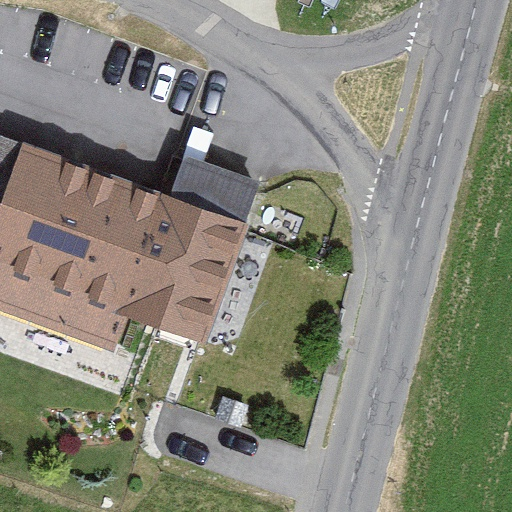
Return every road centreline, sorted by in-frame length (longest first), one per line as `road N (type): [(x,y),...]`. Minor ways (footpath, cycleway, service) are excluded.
road 1 (residential): [(264,47),(371,180),(403,276)]
road 2 (tertiary): [(472,16),(403,276)]
road 3 (tertiary): [(403,276),(345,511)]
road 4 (residential): [(472,16),(355,56),(264,47)]
road 5 (residential): [(150,0),(264,47)]
